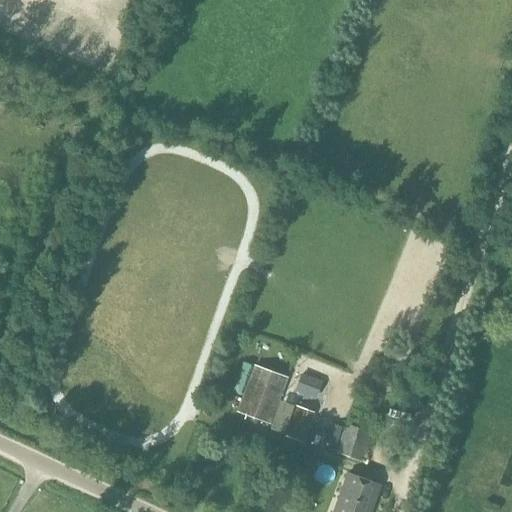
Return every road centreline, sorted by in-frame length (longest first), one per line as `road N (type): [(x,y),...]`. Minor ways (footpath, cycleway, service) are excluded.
road 1 (track): [(511,150),(395,511)]
road 2 (unclassified): [(142,511),(0,443)]
